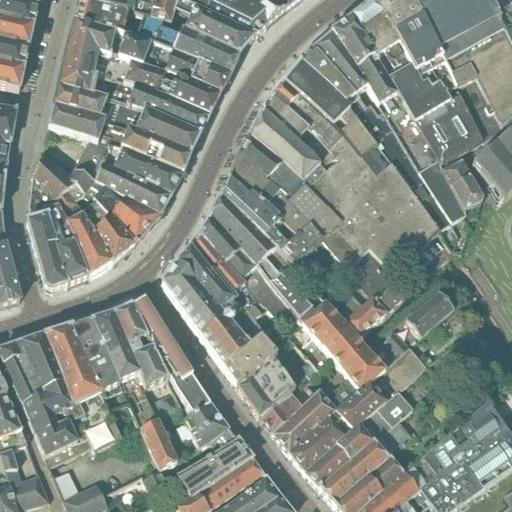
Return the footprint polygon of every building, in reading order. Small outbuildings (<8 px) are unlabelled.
[(0,0),(0,91),(18,96),(27,53),(32,31),(36,11),(39,0),(0,0)] [(110,0),(80,0),(79,6),(126,17),(128,18),(137,20),(143,22),(145,23),(162,30),(163,28),(169,31),(173,22),(167,19),(148,12),(142,9),(110,0)] [(110,0),(142,9),(148,12),(152,0),(150,0),(110,0)] [(181,25),(177,36),(237,60),(252,44),(252,43),(171,8),(152,0),(148,12),(167,19),(173,22),(181,25)] [(171,8),(252,43),(283,16),(255,0),(191,0),(187,8),(170,0),(151,0),(152,0),(171,8)] [(255,0),(283,16),(299,5),(291,0),(255,0)] [(406,0),(385,0),(373,9),(406,62),(422,92),(427,100),(439,93),(442,99),(455,92),(448,78),(438,58),(406,0)] [(455,92),(483,145),(485,149),(504,132),(507,130),(430,0),(406,0),(438,58),(448,78),(455,92)] [(430,0),(507,130),(511,125),(511,51),(494,23),(482,0),(430,0)] [(482,0),(494,23),(511,13),(511,9),(506,0),(482,0)] [(79,6),(73,27),(114,41),(123,44),(124,38),(125,33),(124,32),(128,18),(126,17),(79,6)] [(373,9),(351,26),(409,117),(439,169),(440,170),(483,145),(455,92),(442,99),(439,93),(427,100),(422,92),(406,62),(373,9)] [(511,13),(494,23),(511,51),(511,13)] [(124,38),(123,44),(229,80),(237,60),(177,36),(162,30),(145,23),(143,22),(138,36),(125,33),(124,38)] [(389,129),(418,174),(451,228),(464,220),(462,217),(442,174),(440,170),(439,169),(409,117),(351,26),(330,40),(370,101),(378,113),(389,129)] [(116,65),(119,54),(111,51),(114,41),(73,27),(67,48),(102,60),(116,65)] [(313,55),(352,101),(361,113),(365,110),(367,108),(374,116),(378,113),(370,101),(330,40),(313,55)] [(119,54),(116,65),(130,69),(218,99),(229,80),(122,44),(119,54)] [(52,111),(47,133),(88,144),(96,147),(103,126),(100,125),(107,106),(100,104),(92,101),(96,81),(95,80),(96,75),(102,60),(67,48),(57,90),(52,111)] [(378,113),(374,116),(367,108),(365,110),(361,113),(352,101),(313,55),(298,69),(353,119),(368,139),(393,174),(439,235),(451,228),(418,174),(389,129),(378,113)] [(116,65),(102,60),(96,75),(95,80),(96,81),(208,120),(218,99),(130,69),(116,65)] [(298,69),(282,88),(344,139),(380,184),(393,174),(368,139),(353,119),(298,69)] [(92,101),(100,104),(107,106),(110,106),(198,140),(208,120),(96,81),(92,101)] [(282,88),(272,104),(319,143),(328,155),(344,139),(282,88)] [(272,104),(261,120),(314,163),(318,167),(329,157),(328,155),(319,143),(272,104)] [(110,106),(107,106),(100,125),(103,126),(111,129),(110,133),(188,161),(189,160),(198,140),(110,106)] [(0,148),(8,150),(14,115),(0,113),(0,148)] [(261,120),(249,144),(392,281),(405,269),(440,236),(439,235),(393,174),(380,184),(344,139),(328,155),(329,157),(336,166),(325,176),(318,167),(314,163),(261,120)] [(188,161),(110,133),(104,149),(121,154),(118,160),(181,181),(182,179),(188,161)] [(511,134),(471,169),(502,205),(511,196),(511,134)] [(95,205),(111,224),(133,249),(134,249),(157,222),(100,193),(103,190),(90,182),(95,173),(98,168),(97,168),(104,149),(96,147),(88,144),(68,183),(67,182),(65,185),(72,192),(75,189),(85,198),(93,203),(95,205)] [(248,144),(236,166),(302,235),(336,270),(343,277),(369,303),(385,319),(391,313),(405,299),(405,298),(397,289),(398,288),(395,285),(392,281),(249,144),(248,144)] [(104,149),(97,168),(98,168),(95,173),(108,180),(169,202),(181,181),(118,160),(121,154),(104,149)] [(41,162),(32,180),(46,198),(54,207),(67,196),(75,207),(85,198),(75,189),(72,192),(65,185),(67,182),(41,162)] [(464,162),(442,174),(462,217),(473,211),(476,214),(484,201),(464,162)] [(236,166),(229,184),(288,248),(302,235),(236,166)] [(95,173),(90,182),(103,190),(100,193),(157,222),(159,221),(169,202),(108,180),(95,173)] [(50,297),(66,291),(54,253),(74,247),(66,227),(61,220),(56,211),(54,207),(46,198),(31,180),(26,228),(44,294),(50,297)] [(229,184),(220,202),(284,268),(316,301),(320,298),(343,277),(336,270),(302,235),(288,248),(229,184)] [(81,218),(75,207),(67,196),(54,207),(56,211),(61,220),(71,215),(76,223),(66,227),(74,247),(87,282),(110,269),(80,218),(81,218)] [(301,328),(314,317),(276,275),(283,269),(220,202),(208,225),(288,318),(291,316),(301,328)] [(111,269),(116,265),(133,249),(111,224),(95,205),(81,218),(80,218),(110,269),(111,269)] [(261,318),(264,315),(277,328),(288,318),(208,225),(198,243),(253,309),(261,318)] [(4,253),(2,244),(0,243),(0,311),(17,306),(4,253)] [(243,315),(253,309),(198,243),(190,256),(188,257),(235,315),(236,314),(239,318),(243,315)] [(74,247),(54,253),(66,291),(87,283),(87,282),(74,247)] [(231,319),(235,315),(188,257),(178,270),(177,270),(176,272),(222,328),(231,319)] [(200,344),(222,328),(176,272),(164,286),(164,294),(200,344)] [(330,309),(327,312),(358,343),(385,319),(369,303),(360,311),(345,295),(330,309)] [(438,295),(406,324),(421,342),(453,312),(438,295)] [(316,301),(324,309),(327,312),(330,309),(320,298),(316,301)] [(143,305),(132,312),(159,371),(172,390),(171,391),(191,420),(209,410),(190,381),(191,381),(143,305)] [(200,344),(259,425),(260,427),(292,399),(297,395),(272,364),(279,357),(252,326),(261,318),(253,309),(243,315),(239,318),(236,314),(235,315),(231,319),(222,328),(200,344)] [(343,378),(369,355),(358,343),(327,312),(324,309),(314,317),(301,328),(301,329),(313,341),(343,378)] [(166,386),(159,371),(132,312),(112,321),(144,396),(166,386)] [(128,408),(147,445),(162,476),(176,468),(160,433),(157,426),(149,407),(144,396),(112,321),(89,328),(128,408)] [(89,328),(70,334),(100,398),(102,400),(104,405),(107,411),(109,417),(128,408),(89,328)] [(473,328),(460,340),(477,357),(484,350),(473,328)] [(64,418),(76,444),(78,448),(44,463),(47,471),(92,451),(96,457),(122,443),(110,417),(107,411),(104,405),(70,334),(44,342),(63,388),(74,413),(64,418)] [(395,335),(391,339),(398,347),(403,343),(395,335)] [(391,339),(386,343),(393,352),(398,347),(391,339)] [(38,399),(52,393),(63,388),(44,342),(18,351),(38,399)] [(398,347),(406,356),(411,351),(403,343),(398,347)] [(406,356),(398,347),(393,352),(400,360),(406,356)] [(78,448),(76,444),(64,418),(74,413),(63,388),(52,393),(38,399),(18,351),(0,357),(0,365),(22,410),(44,463),(78,448)] [(347,439),(336,427),(341,422),(352,435),(355,432),(396,395),(398,393),(426,368),(411,351),(406,356),(400,360),(385,374),(385,373),(360,396),(336,417),(287,459),(303,478),(347,439)] [(343,378),(347,382),(360,396),(385,373),(369,355),(343,378)] [(336,417),(360,396),(347,382),(324,403),(336,417)] [(0,457),(9,454),(26,449),(20,434),(10,411),(0,388),(0,457)] [(377,445),(386,437),(397,427),(412,414),(396,395),(355,432),(352,435),(347,439),(303,478),(317,494),(372,449),(363,439),(368,434),(377,445)] [(171,397),(149,407),(157,426),(170,418),(177,413),(178,413),(171,397)] [(270,439),(275,445),(287,459),(336,417),(324,403),(319,397),(302,412),(270,439)] [(292,399),(260,427),(270,439),(302,412),(292,399)] [(457,511),(511,473),(511,468),(510,465),(511,463),(511,437),(489,405),(429,456),(443,476),(398,511),(457,511)] [(209,410),(191,420),(184,424),(185,426),(176,431),(182,444),(191,440),(192,441),(219,424),(209,410)] [(177,413),(170,418),(174,425),(182,421),(177,413)] [(170,418),(157,426),(160,433),(174,425),(170,418)] [(192,441),(198,453),(208,446),(226,434),(219,424),(192,441)] [(386,437),(377,445),(375,447),(372,449),(317,494),(332,511),(391,460),(411,443),(397,427),(386,437)] [(226,434),(208,446),(217,456),(236,445),(226,434)] [(217,456),(176,482),(189,504),(250,463),(236,445),(217,456)] [(38,480),(19,486),(9,454),(0,457),(0,468),(8,490),(14,511),(24,511),(31,511),(49,507),(38,480)] [(429,456),(405,477),(363,511),(398,511),(443,476),(429,456)] [(332,511),(363,511),(405,477),(391,460),(332,511)] [(211,511),(261,479),(250,463),(189,504),(177,511),(211,511)] [(511,511),(511,463),(510,465),(511,468),(511,473),(457,511),(511,511)] [(143,489),(148,500),(149,503),(167,492),(165,489),(161,479),(143,489)] [(4,481),(0,482),(0,511),(14,511),(8,490),(4,481)] [(285,511),(264,483),(223,511),(285,511)] [(78,498),(61,505),(64,511),(104,511),(105,511),(106,511),(107,511),(106,510),(103,501),(97,490),(78,498)]
